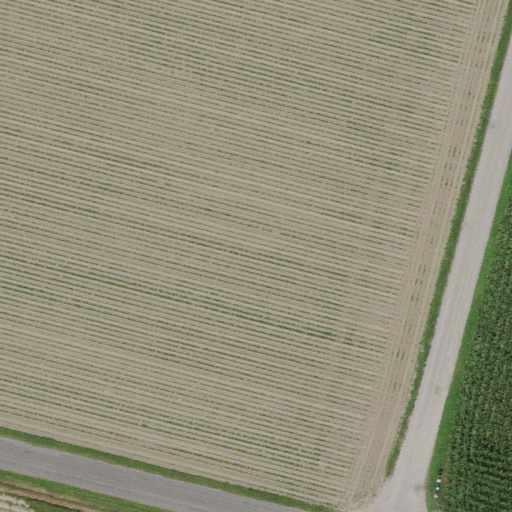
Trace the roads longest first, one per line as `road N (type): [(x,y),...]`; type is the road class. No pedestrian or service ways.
road 1 (track): [(407,511),(511,99)]
road 2 (unclassified): [(236,511),(0,451)]
